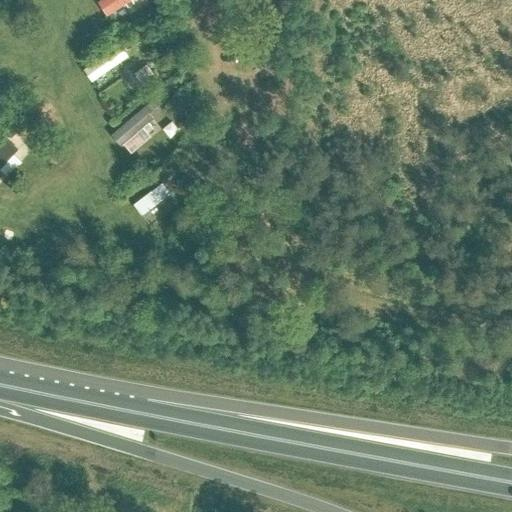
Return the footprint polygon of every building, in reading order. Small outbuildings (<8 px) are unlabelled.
[(130,37),(122,43),(127,50),(135,44),(130,37)] [(83,43),(48,67),(57,80),(92,56),(83,43)] [(156,96),(147,103),(152,110),(161,102),(156,96)] [(169,166),(160,173),(166,179),(175,172),(169,166)] [(101,189),(89,197),(95,207),(107,199),(101,189)]
